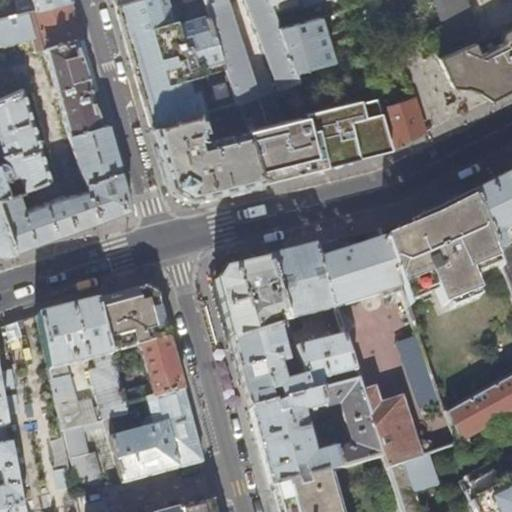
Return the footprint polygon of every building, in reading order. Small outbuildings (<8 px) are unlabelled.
[(32,0),(33,4),(6,11),(7,17),(71,1),(70,0),(32,0)] [(236,104),(206,7),(203,0),(134,0),(114,6),(125,43),(133,71),(138,90),(149,128),(201,113),(236,104)] [(284,176),(393,150),(381,112),(376,99),(360,102),(359,100),(303,113),(303,116),(280,121),(264,125),(263,109),(259,98),(228,0),(223,0),(206,7),(236,104),(242,126),(260,182),(284,176)] [(299,81),(296,81),(293,72),(287,55),(285,50),(278,30),(273,15),(267,0),(245,0),(277,90),(299,83),(299,81)] [(267,0),(273,15),(326,0),(267,0)] [(432,0),(449,53),(472,43),(477,41),(464,0),(432,0)] [(78,24),(71,1),(7,17),(0,18),(0,46),(30,39),(34,53),(44,51),(77,172),(85,188),(63,196),(63,195),(60,196),(60,197),(21,211),(14,192),(0,197),(0,217),(12,252),(92,223),(130,209),(106,124),(100,126),(90,92),(96,90),(94,81),(78,24)] [(278,30),(285,50),(295,47),(296,53),(287,55),(293,72),(329,63),(316,19),(278,30)] [(511,89),(511,27),(503,33),(502,34),(500,37),(500,39),(502,43),(478,57),(472,43),(449,53),(435,59),(450,88),(475,92),(489,101),(511,89)] [(0,98),(15,93),(5,73),(0,74),(0,98)] [(0,255),(1,256),(12,252),(0,217),(0,197),(14,192),(46,180),(21,90),(15,93),(0,98),(0,154),(3,165),(0,164),(0,255)] [(424,134),(413,101),(411,102),(381,112),(393,150),(424,134)] [(206,130),(201,113),(149,128),(157,157),(166,187),(178,194),(188,200),(215,193),(260,182),(242,126),(238,127),(240,134),(214,140),(209,147),(203,148),(202,142),(203,136),(203,131),(206,130)] [(511,172),(493,182),(469,194),(470,198),(496,259),(499,265),(511,296),(511,172)] [(496,259),(470,198),(429,219),(398,232),(381,240),(398,286),(403,301),(433,289),(440,306),(477,291),(471,277),(468,270),(496,259)] [(345,238),(315,246),(319,259),(334,306),(335,309),(398,286),(381,240),(377,230),(370,232),(345,238)] [(293,251),(266,258),(283,315),(285,320),(334,306),(319,259),(315,246),(293,251)] [(268,320),(283,315),(266,258),(260,259),(223,268),(214,281),(230,341),(270,327),(268,320)] [(471,277),(499,265),(496,259),(468,270),(471,277)] [(109,354),(140,346),(152,398),(182,392),(172,353),(157,296),(149,292),(143,289),(95,302),(109,354)] [(109,354),(95,302),(66,309),(37,317),(63,443),(72,441),(69,428),(96,422),(92,409),(89,399),(76,403),(67,366),(94,359),(96,369),(89,371),(98,407),(102,421),(105,420),(104,419),(125,414),(109,354)] [(388,315),(392,333),(409,328),(405,310),(388,315)] [(0,327),(14,420),(45,415),(31,321),(0,325),(0,327)] [(286,321),(270,327),(230,341),(240,376),(249,409),(270,404),(267,394),(277,391),(280,401),(283,400),(308,393),(303,377),(283,383),(278,364),(286,362),(281,342),(291,339),(286,321)] [(395,342),(418,405),(439,398),(416,334),(395,342)] [(321,380),(354,370),(343,336),(343,335),(294,348),(303,377),(308,393),(324,389),(321,380)] [(511,375),(445,413),(456,442),(456,443),(511,412),(511,375)] [(283,400),(286,411),(277,414),(274,402),(270,404),(249,409),(259,448),(270,488),(294,481),(292,471),(302,468),(304,478),(326,472),(382,456),(361,392),(357,379),(324,389),(308,393),(283,400)] [(372,388),(361,392),(382,456),(386,469),(419,456),(400,397),(378,404),(372,388)] [(191,423),(182,392),(152,398),(146,399),(151,416),(148,417),(141,423),(143,429),(110,437),(122,484),(201,463),(191,423)] [(2,417),(0,403),(0,474),(0,475),(2,489),(0,489),(0,511),(19,511),(7,442),(2,417)] [(102,421),(98,407),(92,409),(96,422),(102,421)] [(88,454),(83,432),(106,426),(105,420),(102,421),(96,422),(69,428),(72,441),(63,443),(74,496),(102,489),(94,453),(88,454)] [(511,511),(511,429),(510,425),(477,442),(488,464),(457,479),(468,501),(462,504),(465,511),(511,511)] [(412,511),(409,502),(407,494),(414,492),(430,486),(420,456),(419,456),(386,469),(399,511),(412,511)] [(336,511),(326,472),(304,478),(294,481),(270,488),(276,511),(336,511)] [(468,501),(457,479),(451,482),(462,504),(468,501)] [(416,499),(414,492),(407,494),(409,502),(416,499)] [(214,511),(212,502),(173,511),(214,511)]
